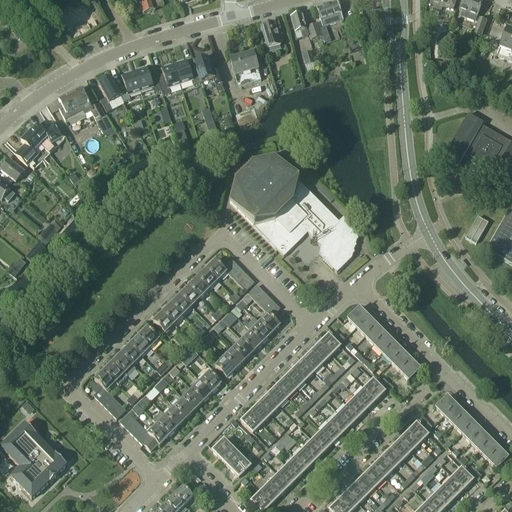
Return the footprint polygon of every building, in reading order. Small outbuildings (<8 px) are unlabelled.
[(164,7),(161,0),(142,0),(138,1),(142,16),(154,12),(154,11),(164,7)] [(442,9),(444,0),(430,0),(430,2),(429,7),(434,8),(433,11),(441,13),(442,9)] [(453,12),(456,0),(444,0),(442,9),(453,12)] [(483,3),(476,0),(463,0),(460,10),(464,12),(462,19),(477,25),(473,36),(480,39),(487,22),(477,18),(483,3)] [(342,21),(336,3),(315,10),(321,28),(342,21)] [(307,38),(301,16),(290,19),(295,34),(300,33),(302,39),(307,38)] [(282,52),(278,39),(278,38),(277,33),(276,33),(274,24),(261,28),(269,56),(282,52)] [(321,38),(317,25),(306,28),(309,41),(321,38)] [(511,30),(506,29),(496,57),(511,63),(511,30)] [(311,53),(306,55),(301,56),(304,67),(314,64),(311,53)] [(253,55),(230,61),(238,89),(260,83),(253,55)] [(193,65),(196,71),(201,86),(201,85),(213,82),(217,94),(223,92),(217,73),(211,74),(207,60),(205,61),(204,59),(199,61),(199,63),(193,65)] [(201,86),(196,71),(189,74),(186,64),(173,68),(180,88),(192,84),(193,88),(201,86)] [(180,88),(173,68),(161,72),(163,76),(156,79),(162,99),(170,96),(168,92),(180,88)] [(162,99),(156,79),(149,81),(146,71),(134,75),(140,95),(152,91),(153,96),(160,93),(162,99)] [(140,95),(134,75),(121,79),(125,89),(117,92),(124,105),(130,103),(128,99),(140,95)] [(124,105),(117,92),(111,80),(105,83),(104,81),(99,84),(100,86),(98,86),(105,100),(100,102),(106,115),(112,112),(109,106),(120,100),(123,106),(124,105)] [(105,118),(98,106),(91,109),(81,89),(58,101),(62,109),(58,111),(64,122),(82,113),(84,116),(90,113),(97,126),(108,120),(106,117),(105,118)] [(166,110),(158,112),(161,119),(168,117),(166,110)] [(511,175),(511,142),(510,146),(504,143),(505,141),(486,130),(485,132),(480,129),(482,125),(467,116),(444,157),(459,166),(463,159),(483,171),(492,176),(488,183),(503,191),(511,175)] [(211,120),(204,122),(206,128),(213,126),(211,120)] [(64,142),(54,124),(41,132),(36,127),(28,135),(40,147),(41,146),(50,155),(64,142)] [(179,125),(173,127),(176,139),(182,137),(179,125)] [(40,147),(28,135),(20,143),(25,147),(15,157),(27,169),(29,167),(33,172),(50,155),(41,146),(40,147)] [(338,224),(329,215),(274,159),(252,165),(251,165),(234,182),(234,183),(229,204),(283,259),(302,240),(307,235),(312,240),(316,240),(316,245),(317,246),(317,245),(320,248),(319,257),(336,275),(351,260),(358,235),(342,220),(338,224)] [(24,174),(9,161),(0,171),(15,184),(24,174)] [(72,175),(68,179),(75,188),(79,184),(72,175)] [(0,203),(1,204),(3,201),(8,205),(14,198),(10,194),(0,185),(0,203)] [(511,212),(508,211),(485,252),(511,267),(511,212)] [(465,240),(475,246),(488,225),(477,219),(465,240)] [(38,244),(33,250),(39,256),(45,250),(38,244)] [(226,274),(222,270),(214,262),(205,271),(217,283),(226,275),(226,274)] [(227,275),(236,267),(231,262),(222,270),(226,274),(226,275),(227,275)] [(13,267),(8,273),(15,278),(20,272),(13,267)] [(231,280),(240,271),(236,267),(227,275),(231,280)] [(217,283),(205,271),(196,280),(208,292),(217,283)] [(236,285),(245,276),(240,271),(231,280),(236,285)] [(240,289),(249,280),(245,276),(236,285),(240,289)] [(208,292),(196,280),(188,288),(200,301),(208,292)] [(245,293),(254,285),(249,280),(240,289),(245,293)] [(200,301),(188,288),(179,297),(191,309),(200,301)] [(252,301),(261,293),(257,288),(248,297),(252,301)] [(257,306),(266,297),(261,293),(252,301),(257,306)] [(191,309),(179,297),(170,306),(182,318),(191,309)] [(262,311),(270,302),(266,297),(257,306),(262,311)] [(266,315),(275,307),(270,302),(262,311),(266,315)] [(182,318),(170,306),(161,315),(174,327),(182,318)] [(271,320),(280,311),(275,307),(266,315),(267,316),(271,320)] [(355,329),(367,318),(359,310),(347,321),(355,329)] [(174,327),(161,315),(153,323),(165,335),(174,327)] [(279,328),(271,320),(267,316),(258,325),(270,337),(279,328)] [(364,338),(376,327),(367,318),(355,329),(364,338)] [(270,337),(258,325),(250,333),(262,345),(270,337)] [(373,347),(385,336),(376,327),(364,338),(373,347)] [(159,341),(147,329),(138,339),(150,351),(159,341)] [(262,345),(250,333),(241,342),(253,354),(262,345)] [(341,335),(337,339),(341,343),(345,339),(341,335)] [(382,356),(393,344),(385,336),(373,347),(382,356)] [(340,348),(328,337),(319,346),(331,357),(340,348)] [(354,348),(350,344),(351,342),(347,338),(345,339),(341,343),(350,353),(354,348)] [(150,351),(138,339),(129,347),(141,359),(150,351)] [(253,354),(241,342),(232,351),(244,363),(253,354)] [(390,365),(402,353),(393,344),(382,356),(390,365)] [(331,357),(319,346),(311,355),(322,366),(331,357)] [(141,359),(129,347),(121,356),(133,368),(141,359)] [(188,354),(187,352),(182,348),(179,351),(179,350),(176,352),(179,355),(181,353),(185,357),(188,354)] [(244,363),(232,351),(224,359),(236,371),(244,363)] [(399,374),(411,362),(402,353),(390,365),(399,374)] [(194,359),(189,355),(188,354),(185,357),(191,363),(194,359)] [(357,354),(354,357),(359,362),(362,358),(357,354)] [(322,366),(311,355),(302,363),(314,375),(322,366)] [(133,368),(121,356),(112,364),(124,376),(133,368)] [(236,371),(224,359),(215,368),(227,380),(236,371)] [(408,383),(420,371),(411,362),(399,374),(408,383)] [(314,375),(302,363),(294,371),(305,383),(314,375)] [(124,376),(112,364),(103,373),(115,385),(124,376)] [(360,375),(359,374),(355,370),(349,375),(355,381),(360,375)] [(379,370),(373,376),(376,379),(382,373),(379,370)] [(305,383),(294,371),(285,380),(296,392),(305,383)] [(115,385),(103,373),(94,382),(102,390),(106,394),(115,385)] [(221,386),(209,374),(200,383),(212,395),(221,386)] [(388,384),(383,379),(380,383),(385,388),(388,385),(388,384)] [(296,392),(285,380),(276,389),(288,401),(296,392)] [(349,386),(344,381),(340,384),(346,390),(349,386)] [(385,394),(373,382),(364,391),(376,403),(385,394)] [(212,395),(200,383),(191,392),(203,404),(212,395)] [(335,396),(340,391),(342,393),(346,390),(340,384),(332,393),(335,396)] [(320,399),(329,390),(326,387),(317,396),(320,399)] [(288,401),(276,389),(267,398),(279,409),(288,401)] [(107,395),(106,394),(102,390),(93,399),(98,404),(107,395)] [(376,403),(364,391),(355,400),(367,411),(376,403)] [(203,404),(191,392),(183,401),(194,413),(203,404)] [(103,408),(112,399),(107,395),(98,404),(103,408)] [(311,408),(320,399),(317,396),(308,404),(311,408)] [(279,409),(267,398),(258,406),(270,418),(279,409)] [(444,419),(456,407),(447,398),(435,410),(444,419)] [(107,413),(116,404),(112,399),(103,408),(107,413)] [(367,411),(355,400),(347,408),(358,420),(367,411)] [(194,413),(183,401),(174,409),(186,421),(194,413)] [(317,413),(326,405),(323,402),(314,410),(317,413)] [(26,404),(22,408),(26,412),(30,408),(26,404)] [(112,417),(121,408),(116,404),(107,413),(112,417)] [(303,416),(311,408),(308,404),(300,413),(303,416)] [(270,418),(258,406),(250,415),(262,427),(270,418)] [(137,407),(132,412),(138,419),(143,414),(142,412),(137,407)] [(453,428),(465,416),(456,407),(444,419),(453,428)] [(117,422),(126,413),(121,408),(112,417),(117,422)] [(358,420),(347,408),(338,417),(350,429),(358,420)] [(186,421),(174,409),(165,418),(177,430),(186,421)] [(312,419),(317,413),(314,410),(309,416),(312,419)] [(418,414),(417,420),(424,428),(428,432),(432,428),(428,424),(418,414)] [(262,427),(250,415),(241,424),(253,436),(262,427)] [(124,429),(133,420),(128,416),(119,425),(124,429)] [(461,436),(473,425),(465,416),(453,428),(461,436)] [(350,429),(338,417),(329,425),(341,437),(350,429)] [(177,430),(165,418),(156,427),(168,439),(177,430)] [(129,434),(138,425),(133,420),(124,429),(129,434)] [(25,425),(0,449),(0,450),(20,470),(10,480),(31,501),(49,484),(50,485),(58,477),(57,476),(66,467),(55,456),(54,457),(35,437),(36,436),(25,425)] [(133,439),(142,430),(138,425),(129,434),(133,439)] [(341,437),(329,425),(321,434),(332,446),(341,437)] [(470,445),(482,433),(473,425),(461,436),(470,445)] [(428,437),(416,426),(407,435),(419,446),(428,437)] [(168,439),(156,427),(148,435),(151,439),(159,448),(168,439)] [(138,443),(147,435),(142,430),(133,439),(138,443)] [(437,433),(433,437),(438,442),(442,438),(437,433)] [(479,454),(491,442),(482,433),(470,445),(479,454)] [(332,446),(321,434),(312,443),(323,455),(332,446)] [(151,439),(148,435),(147,435),(138,443),(143,448),(151,439)] [(419,446),(407,435),(399,443),(410,455),(419,446)] [(247,436),(244,439),(251,446),(254,443),(247,436)] [(284,449),(292,441),(288,436),(279,445),(284,449)] [(221,462),(233,450),(224,442),(212,453),(221,462)] [(487,463),(499,451),(491,442),(479,454),(487,463)] [(323,455),(312,443),(303,452),(315,463),(323,455)] [(410,455),(399,443),(390,452),(401,464),(410,455)] [(447,451),(451,446),(447,443),(443,447),(447,451)] [(275,458),(284,449),(279,445),(270,454),(275,458)] [(460,455),(451,446),(447,451),(456,460),(460,455)] [(230,471),(242,459),(233,450),(221,462),(230,471)] [(496,472),(508,460),(499,451),(487,463),(496,472)] [(315,463),(303,452),(294,460),(306,472),(315,463)] [(401,464),(390,452),(381,461),(393,472),(401,464)] [(425,470),(434,462),(430,458),(421,466),(425,470)] [(462,458),(458,462),(463,467),(467,463),(462,458)] [(239,480),(251,468),(242,459),(230,471),(239,480)] [(306,472),(294,460),(286,469),(297,480),(306,472)] [(393,472),(381,461),(372,469),(384,481),(393,472)] [(477,473),(469,464),(464,468),(473,477),(476,474),(477,473)] [(262,471),(257,467),(254,470),(258,475),(262,471)] [(416,479),(424,471),(421,468),(413,476),(416,479)] [(297,480),(286,469),(277,477),(289,489),(297,480)] [(384,481),(372,469),(364,478),(375,490),(384,481)] [(253,480),(257,475),(253,471),(249,475),(253,480)] [(473,483),(461,471),(452,479),(464,492),(473,483)] [(408,488),(416,479),(413,476),(404,484),(408,488)] [(289,489),(277,477),(268,486),(280,498),(289,489)] [(375,490),(364,478),(355,487),(367,498),(375,490)] [(240,493),(249,484),(244,479),(235,488),(240,493)] [(464,492),(452,479),(444,488),(455,500),(464,492)] [(414,494),(422,486),(419,483),(411,491),(414,494)] [(280,498),(268,486),(260,495),(271,507),(280,498)] [(367,498),(355,487),(346,495),(358,507),(367,498)] [(455,500),(444,488),(435,497),(446,509),(455,500)] [(193,499),(182,489),(174,498),(184,508),(193,499)] [(265,511),(271,507),(260,495),(251,504),(258,511),(265,511)] [(352,511),(358,507),(346,495),(338,504),(345,511),(352,511)] [(390,505),(395,500),(392,496),(387,502),(390,505)] [(443,511),(446,509),(435,497),(426,506),(432,511),(443,511)] [(180,511),(184,508),(174,498),(165,506),(171,511),(180,511)]
